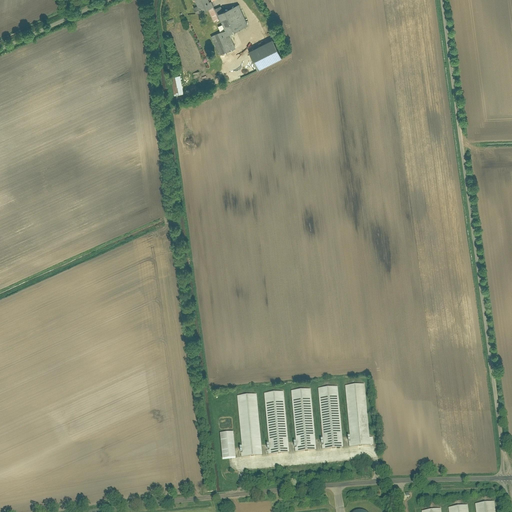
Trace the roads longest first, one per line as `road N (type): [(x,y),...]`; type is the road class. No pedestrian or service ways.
road 1 (unclassified): [(442,0),(505,479)]
road 2 (tertiary): [(106,511),(227,495),(505,479)]
road 3 (residential): [(0,50),(110,0)]
